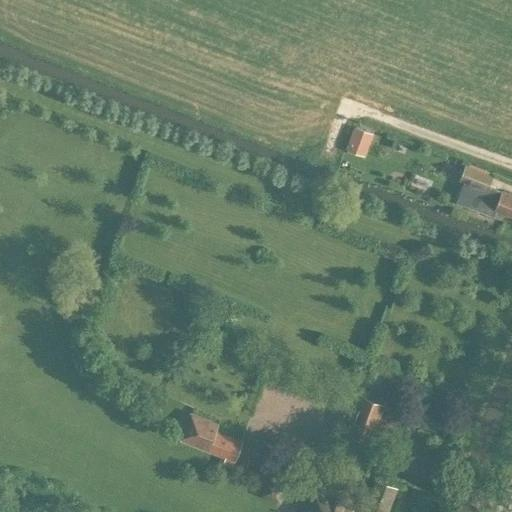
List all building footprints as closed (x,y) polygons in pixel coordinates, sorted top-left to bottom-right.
[(356,127),(352,137),(368,142),(371,133),(356,127)] [(464,171),(460,181),(476,187),(485,190),(487,186),(491,176),(466,166),(464,171)] [(476,187),(469,207),(494,216),(496,210),(511,216),(511,195),(502,191),(502,192),(487,186),(485,190),(476,187)] [(345,434),(371,444),(385,406),(360,396),(345,434)] [(235,462),(241,442),(214,432),(217,426),(190,416),(180,442),(235,462)] [(279,500),(283,484),(267,479),(262,495),(279,500)] [(386,511),(395,488),(376,480),(366,510),(316,491),(311,507),(307,505),(304,511),(386,511)]
